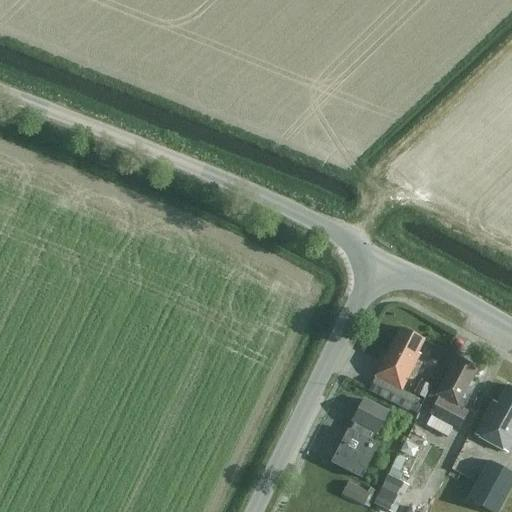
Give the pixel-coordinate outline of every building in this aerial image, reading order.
[(402,391),(420,354),(418,353),(424,340),(401,328),(385,359),(384,359),(368,391),(409,411),(415,398),(402,391)] [(428,361),(440,367),(447,352),(435,346),(428,361)] [(476,385),(471,382),(478,369),(456,357),(436,395),(439,397),(432,412),(431,414),(458,430),(468,412),(463,410),(476,385)] [(424,399),(430,386),(420,381),(414,394),(424,399)] [(511,387),(508,386),(498,404),(494,402),(475,435),(507,453),(511,444),(511,387)] [(429,392),(422,407),(432,412),(439,397),(436,395),(436,396),(433,394),(429,392)] [(363,400),(353,421),(348,430),(331,463),(361,478),(378,445),(371,441),(375,432),(378,434),(388,413),(363,400)] [(399,473),(406,459),(398,455),(391,469),(399,473)] [(511,475),(489,462),(467,500),(487,511),(499,511),(511,489),(511,475)] [(402,475),(399,473),(391,469),(387,476),(399,482),(402,475)] [(396,511),(409,487),(399,482),(387,476),(374,504),(389,511),(396,511)] [(362,505),(368,493),(348,483),(342,495),(362,505)]
